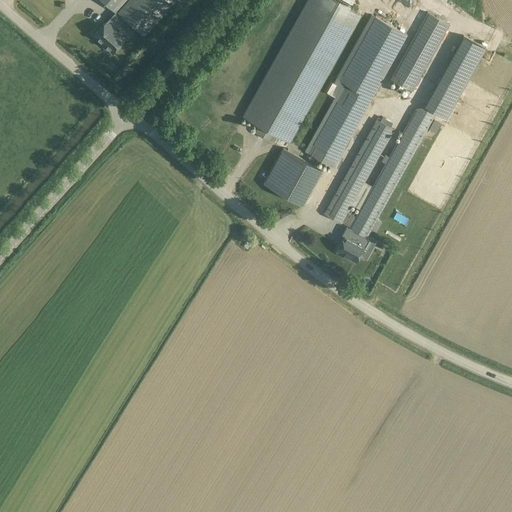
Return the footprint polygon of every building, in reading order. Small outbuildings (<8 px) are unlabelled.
[(101,0),(116,13),(117,11),(127,0),(101,0)] [(307,0),(243,116),(259,125),(255,132),(269,140),(273,133),(289,142),(360,14),(348,7),(351,0),(307,0)] [(427,12),(390,79),(412,91),(449,24),(427,12)] [(334,97),(304,151),(308,153),(333,166),(407,34),(371,15),(333,83),(331,81),(325,92),(330,95),(334,97)] [(106,21),(94,34),(113,51),(125,38),(112,27),(116,23),(110,18),(106,22),(106,21)] [(440,77),(431,92),(454,104),(462,90),(440,77)] [(388,137),(394,128),(377,119),(363,144),(329,204),(324,213),(348,226),(369,238),(372,239),(381,223),(376,220),(405,167),(427,129),(435,115),(420,107),(415,108),(388,157),(384,155),(381,161),(385,163),(373,186),(363,181),(379,153),(388,137)] [(320,171),(283,150),(263,185),(301,206),(320,171)] [(344,236),(336,251),(356,261),(361,253),(364,247),(369,238),(348,226),(343,235),(344,236)]
